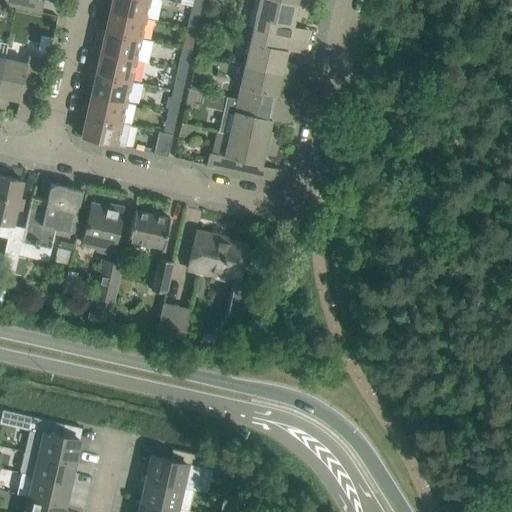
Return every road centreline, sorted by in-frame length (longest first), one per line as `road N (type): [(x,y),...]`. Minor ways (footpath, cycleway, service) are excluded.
road 1 (tertiary): [(401,511),(346,431),(300,402),(0,332)]
road 2 (tertiary): [(0,354),(311,430),(355,479),(367,511)]
road 3 (residential): [(285,195),(260,204),(48,157)]
road 4 (residential): [(285,195),(301,179),(342,0)]
road 5 (residential): [(48,157),(84,0)]
